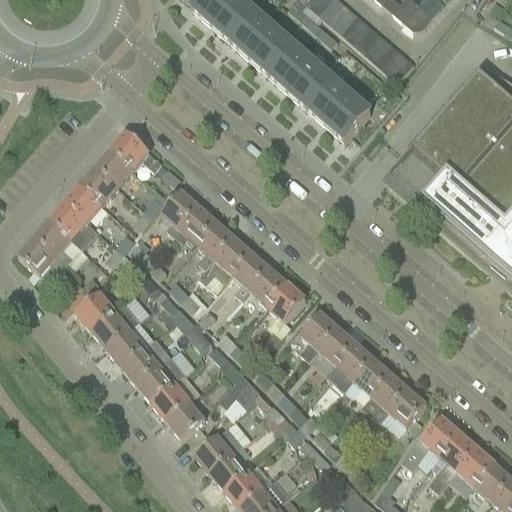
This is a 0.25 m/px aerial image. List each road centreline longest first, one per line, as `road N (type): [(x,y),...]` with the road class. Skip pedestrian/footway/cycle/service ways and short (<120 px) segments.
road 1 (residential): [(124,97),(511,437)]
road 2 (residential): [(511,367),(157,58)]
road 3 (residential): [(187,511),(0,277)]
road 4 (residential): [(0,248),(40,189),(124,97)]
